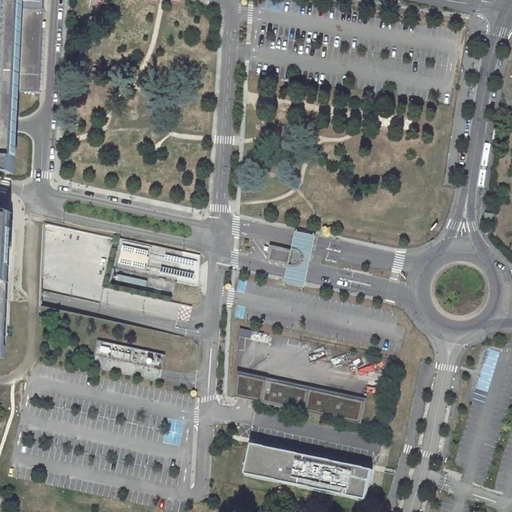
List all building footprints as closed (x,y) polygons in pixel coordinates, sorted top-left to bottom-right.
[(0,0),(0,168),(16,172),(16,156),(18,124),(20,90),(41,91),(44,7),(22,6),(22,0),(0,0)] [(14,211),(0,207),(0,214),(11,217),(6,343),(9,344),(10,299),(14,211)] [(0,355),(8,357),(9,344),(6,343),(11,217),(0,214),(0,355)] [(315,234),(297,230),(295,240),(292,252),(295,253),(295,251),(296,251),(298,252),(299,253),(301,255),(302,256),(303,258),(303,259),(302,261),(301,262),(300,263),(299,264),(297,265),(295,266),(294,266),(292,266),(292,264),(290,263),(288,274),(286,282),(285,286),(303,289),(304,286),(305,278),(313,244),(315,234)] [(200,256),(121,239),(111,284),(172,297),(176,283),(198,287),(199,266),(200,256)] [(296,251),(295,251),(295,253),(292,252),(272,248),(270,259),(290,263),(292,264),(292,266),(294,266),(295,266),(297,265),(299,264),(300,263),(301,262),(302,261),(303,259),(303,258),(302,256),(301,255),(299,253),(298,252),(296,251)] [(240,329),(240,337),(251,339),(253,331),(240,329)] [(367,399),(237,371),(236,397),(259,402),(262,385),(263,384),(263,382),(264,381),(265,380),(266,379),(267,379),(269,378),(270,378),(272,379),(273,379),(274,379),(275,380),(276,381),(277,382),(278,384),(278,385),(278,386),(278,387),(278,388),(284,389),(285,384),(340,396),(336,418),(361,424),(367,399)] [(263,384),(262,385),(259,402),(336,418),(340,396),(285,384),(284,389),(278,388),(278,387),(278,386),(278,385),(278,384),(277,382),(276,381),(275,380),(274,379),(273,379),(272,379),(270,378),(269,378),(267,379),(266,379),(265,380),(264,381),(263,382),(263,384)] [(252,443),(245,473),(366,499),(372,469),(252,443)]
